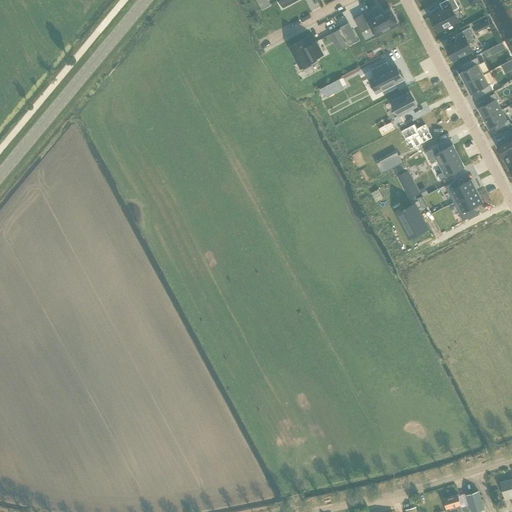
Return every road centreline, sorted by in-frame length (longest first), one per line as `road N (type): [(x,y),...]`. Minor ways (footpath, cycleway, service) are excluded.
road 1 (residential): [(405,0),(511,203)]
road 2 (secondary): [(0,177),(145,0)]
road 3 (unclassified): [(318,511),(511,457)]
